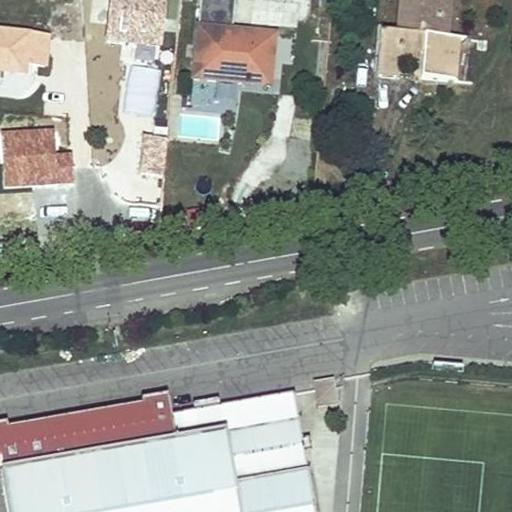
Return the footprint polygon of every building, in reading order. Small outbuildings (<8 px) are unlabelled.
[(164,0),(110,0),(108,39),(161,43),(164,0)] [(261,56),(263,36),(231,33),(234,1),(228,1),(220,0),(201,0),(194,80),(242,84),(243,77),(270,79),(272,57),(261,56)] [(253,0),(252,21),(328,25),(329,0),(253,0)] [(445,37),(448,0),(401,0),(398,35),(382,33),(379,75),(396,76),(398,60),(423,62),(421,80),(448,82),(451,38),(445,37)] [(44,67),(47,39),(0,34),(0,72),(24,75),(25,65),(44,67)] [(272,57),(274,37),(263,36),(261,56),(272,57)] [(457,83),(461,39),(451,38),(448,82),(457,83)] [(269,87),(270,79),(243,77),(242,84),(269,87)] [(3,133),(5,188),(74,185),(72,155),(55,156),(54,131),(3,133)] [(168,137),(143,135),(140,175),(165,177),(168,137)] [(322,382),(315,393),(326,401),(334,389),(322,382)] [(0,471),(7,511),(313,511),(293,396),(169,418),(165,399),(152,400),(154,412),(0,438),(0,471)] [(5,426),(0,426),(0,438),(154,412),(152,400),(140,403),(141,408),(6,431),(5,426)]
